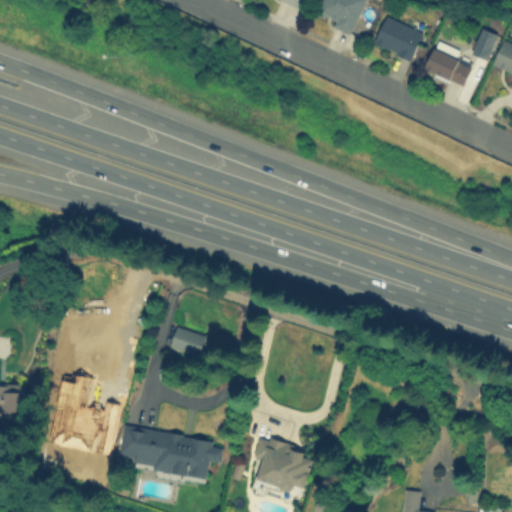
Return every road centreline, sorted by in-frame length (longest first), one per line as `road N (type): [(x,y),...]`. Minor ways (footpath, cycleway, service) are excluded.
road 1 (motorway): [(511,277),(0,104)]
road 2 (motorway): [(511,274),(22,74)]
road 3 (motorway): [(0,134),(431,281)]
road 4 (residential): [(511,389),(89,250)]
road 5 (motorway): [(35,181),(431,281)]
road 6 (residential): [(191,0),(511,146)]
